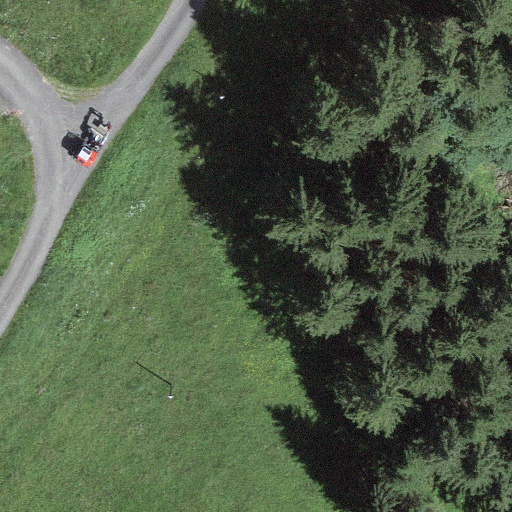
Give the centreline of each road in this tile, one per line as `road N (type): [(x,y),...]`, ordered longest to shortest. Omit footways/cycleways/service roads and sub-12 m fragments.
road 1 (track): [(0,310),(67,182),(189,0)]
road 2 (track): [(67,182),(25,84),(0,59)]
